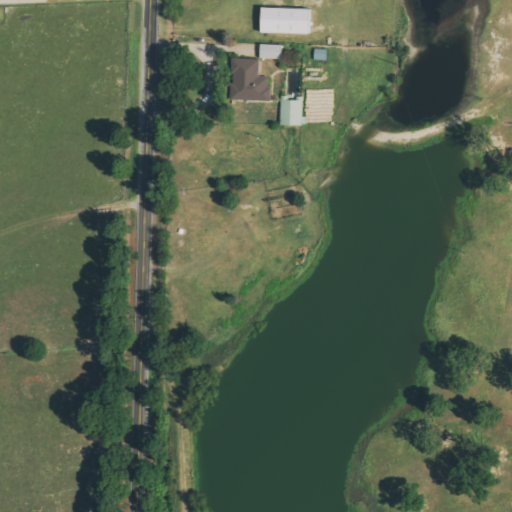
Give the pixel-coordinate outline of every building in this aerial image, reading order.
[(310,34),(311,9),(263,8),(262,33),(310,34)] [(261,59),(282,59),(283,45),(261,44),(261,59)] [(327,61),(328,50),(315,49),(315,60),(327,61)] [(272,101),(272,86),(269,86),(269,77),(260,76),(261,59),(235,59),(234,100),(272,101)] [(282,125),(304,125),(304,97),(282,96),(282,125)]
